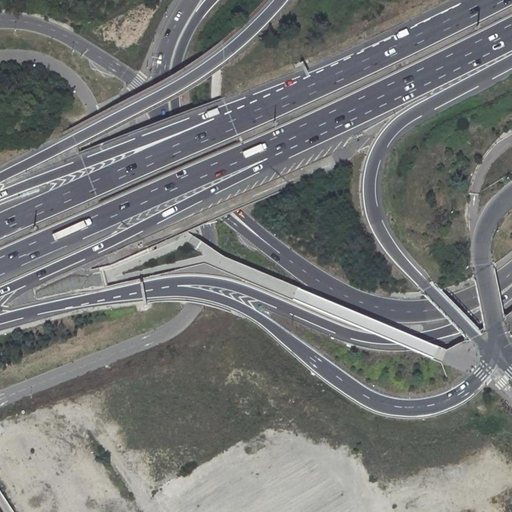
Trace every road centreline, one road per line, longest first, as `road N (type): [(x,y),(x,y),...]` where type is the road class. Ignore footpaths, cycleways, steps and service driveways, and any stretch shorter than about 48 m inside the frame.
road 1 (trunk): [(0,292),(266,164),(442,66)]
road 2 (trunk): [(0,262),(442,66)]
road 3 (trunk): [(103,295),(173,290),(218,298),(387,405),(419,407),(455,396),(486,370),(494,350)]
road 4 (trunk): [(103,295),(158,282),(218,282),(382,340),(445,331),(511,291)]
road 5 (trunk): [(494,350),(380,233),(370,177),(393,128),(511,60)]
road 6 (trunk): [(373,57),(0,225)]
road 7 (trunk): [(373,57),(0,195)]
road 8 (trunk): [(279,0),(180,84),(0,176)]
road 9 (trunk): [(211,0),(179,53),(176,112),(205,173),(289,260)]
road 10 (primary): [(289,260),(359,301),(407,311),(455,304),(511,272)]
road 11 (primary): [(160,114),(202,200),(289,260)]
road 12 (tertiary): [(0,19),(66,35),(137,80),(160,114)]
road 13 (primary): [(494,350),(483,244),(491,216),(511,193)]
road 14 (trunk): [(493,0),(373,57)]
road 15 (primary): [(190,0),(162,59),(160,114)]
